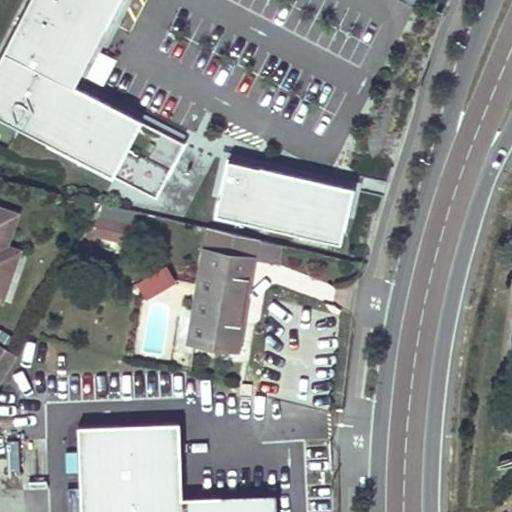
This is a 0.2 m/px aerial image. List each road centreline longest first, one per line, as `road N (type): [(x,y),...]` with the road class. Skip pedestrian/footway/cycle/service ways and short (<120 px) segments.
road 1 (secondary): [(491,0),(425,176),(394,310),(377,511)]
road 2 (secondary): [(433,511),(435,414),(454,289),(482,192),(511,128)]
